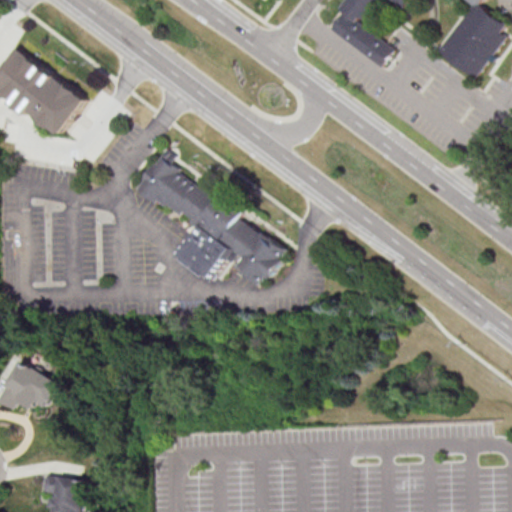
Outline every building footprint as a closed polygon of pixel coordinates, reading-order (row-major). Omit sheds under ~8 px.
[(344,0),(411,0),(405,8),(394,0),(382,0),(367,20),(362,16),(359,20),(399,50),(386,67),(334,27),(346,11),(340,6),(344,0)] [(484,0),(482,4),(510,24),(504,32),(509,36),(495,53),(499,57),(496,61),(492,58),(477,77),(441,49),(475,4),(469,0),(484,0)] [(0,84),(0,74),(21,47),(90,99),(64,133),(0,84)] [(170,148),(180,156),(176,161),(184,168),(183,170),(203,185),(205,182),(224,197),(229,190),(252,208),(245,217),(265,233),(267,231),(290,248),(283,257),(287,260),(273,278),(269,275),(263,283),(240,266),(248,256),(238,249),(214,280),(180,254),(204,223),(187,210),(184,214),(170,203),(169,205),(160,198),(158,201),(140,187),(170,148)] [(65,382),(25,359),(2,399),(18,408),(23,399),(37,407),(40,402),(50,407),(65,382)] [(47,490),(56,492),(54,507),(58,508),(57,511),(88,511),(93,480),(50,473),(47,490)]
